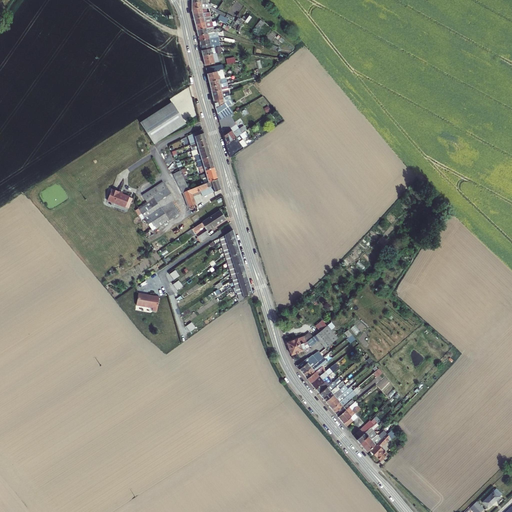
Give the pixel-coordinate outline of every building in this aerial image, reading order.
[(221,16),(218,21),(225,25),(227,20),(224,18),(221,16)] [(238,17),(235,22),(241,25),(243,20),(238,17)] [(255,26),(258,29),(264,23),(261,20),(255,26)] [(195,24),(196,31),(213,28),(211,22),(195,24)] [(291,35),(286,40),(294,47),(298,42),(291,35)] [(199,40),(200,46),(217,42),(216,38),(199,40)] [(200,46),(201,51),(218,47),(217,42),(200,46)] [(216,53),(219,52),(221,52),(219,47),(218,47),(201,51),(202,56),(212,54),(216,53)] [(202,56),(205,66),(214,64),(214,62),(212,54),(202,56)] [(222,65),(205,68),(208,82),(218,79),(216,71),(219,71),(219,70),(223,69),(222,65)] [(208,82),(210,86),(226,82),(225,78),(218,79),(208,82)] [(210,86),(211,92),(228,88),(227,86),(226,82),(210,86)] [(211,92),(212,96),(229,92),(229,91),(228,88),(211,92)] [(212,96),(213,102),(230,96),(229,92),(212,96)] [(215,109),(230,99),(231,99),(230,96),(213,102),(215,109)] [(233,103),(230,99),(215,109),(216,113),(218,119),(229,112),(231,111),(228,106),(233,103)] [(140,123),(154,144),(185,124),(172,103),(140,123)] [(229,112),(218,119),(219,121),(221,120),(223,125),(232,119),(229,112)] [(219,121),(221,128),(226,144),(240,135),(242,133),(238,128),(238,129),(232,119),(223,125),(221,120),(219,121)] [(190,144),(205,139),(202,129),(188,136),(190,144)] [(242,133),(240,135),(243,139),(248,136),(245,131),(242,133)] [(240,135),(226,144),(230,158),(246,147),(245,145),(242,147),(238,142),(243,139),(240,135)] [(207,145),(205,139),(190,144),(192,147),(197,145),(198,148),(207,145)] [(194,155),(209,150),(207,145),(198,148),(192,150),(191,151),(192,156),(194,155)] [(197,161),(210,156),(209,150),(194,155),(194,157),(196,157),(197,161)] [(195,162),(197,167),(203,165),(212,162),(210,156),(197,161),(195,162)] [(203,165),(197,167),(199,173),(205,171),(214,167),(212,162),(203,165)] [(200,177),(201,179),(215,173),(214,167),(205,171),(206,174),(200,177)] [(188,185),(181,172),(179,169),(171,174),(179,188),(188,185)] [(201,179),(202,185),(217,179),(215,173),(201,179)] [(190,189),(192,196),(201,193),(203,196),(220,189),(217,179),(202,185),(190,189)] [(147,202),(138,208),(152,230),(172,217),(173,218),(180,214),(171,201),(174,199),(163,182),(142,196),(147,202)] [(179,188),(181,192),(182,192),(188,207),(195,204),(192,196),(190,189),(188,185),(179,188)] [(112,189),(107,200),(125,207),(129,197),(122,195),(118,193),(119,192),(112,189)] [(225,219),(220,211),(191,230),(193,233),(204,226),(207,231),(225,219)] [(182,242),(194,234),(193,233),(191,230),(179,238),(182,242)] [(233,230),(220,239),(238,300),(240,301),(252,293),(233,230)] [(199,244),(210,237),(207,232),(196,239),(199,244)] [(175,272),(169,275),(173,282),(179,278),(175,272)] [(178,282),(172,286),(176,292),(181,288),(178,282)] [(198,283),(189,289),(191,292),(200,287),(198,283)] [(159,298),(138,294),(136,306),(153,309),(152,311),(156,312),(159,298)] [(321,331),(327,325),(323,320),(316,327),(321,331)] [(190,325),(184,329),(188,334),(194,330),(190,325)] [(328,325),(327,325),(321,331),(316,335),(326,348),(338,338),(328,325)] [(351,342),(355,339),(348,330),(343,333),(351,342)] [(310,332),(305,336),(286,342),(289,349),(304,343),(307,341),(313,337),(310,332)] [(289,349),(291,354),(306,349),(305,345),(308,343),(310,346),(319,340),(315,335),(313,337),(307,341),(304,343),(289,349)] [(297,366),(303,374),(318,362),(325,356),(321,352),(319,353),(318,351),(308,358),(307,357),(297,366)] [(307,378),(315,372),(314,370),(321,365),(318,362),(303,374),(307,378)] [(320,393),(333,382),(332,380),(332,379),(331,377),(329,377),(328,376),(339,366),(336,362),(326,371),(311,383),(320,393)] [(322,366),(315,372),(307,378),(311,383),(326,371),(322,366)] [(373,374),(377,378),(382,373),(379,369),(373,374)] [(342,375),(333,382),(320,393),(323,397),(335,387),(345,379),(342,375)] [(345,385),(339,390),(326,401),(329,405),(345,392),(348,389),(345,385)] [(339,390),(335,387),(323,397),(326,401),(339,390)] [(332,409),(345,398),(348,395),(353,391),(350,387),(348,389),(345,392),(329,405),(332,409)] [(348,395),(345,398),(332,409),(335,413),(348,402),(349,401),(352,399),(356,395),(353,391),(348,395)] [(335,413),(338,416),(351,405),(348,402),(335,413)] [(355,402),(351,405),(338,416),(346,426),(358,417),(355,413),(361,409),(355,402)] [(375,424),(371,420),(357,433),(360,437),(375,424)] [(374,430),(379,425),(377,422),(375,424),(360,437),(357,440),(360,443),(370,435),(374,430)] [(373,438),(363,447),(367,452),(371,449),(381,440),(388,434),(384,429),(379,434),(378,433),(377,434),(373,438)] [(360,443),(363,447),(373,438),(377,434),(374,430),(370,435),(360,443)] [(384,444),(391,437),(388,434),(381,440),(384,444)] [(380,447),(384,444),(381,440),(371,449),(372,451),(381,461),(387,455),(380,447)] [(496,489),(482,502),(487,508),(499,497),(499,496),(501,494),(496,489)] [(477,502),(473,505),(479,511),(480,511),(484,509),(477,502)]
